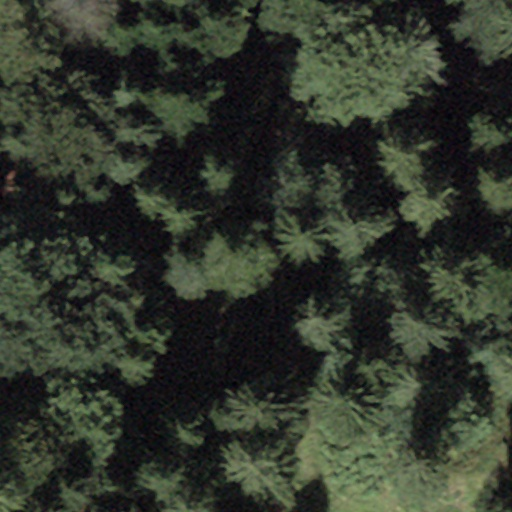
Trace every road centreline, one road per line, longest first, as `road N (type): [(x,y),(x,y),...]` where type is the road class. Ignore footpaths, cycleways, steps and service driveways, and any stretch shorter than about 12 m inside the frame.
road 1 (track): [(281,0),(274,236),(307,511)]
road 2 (track): [(304,493),(442,511)]
